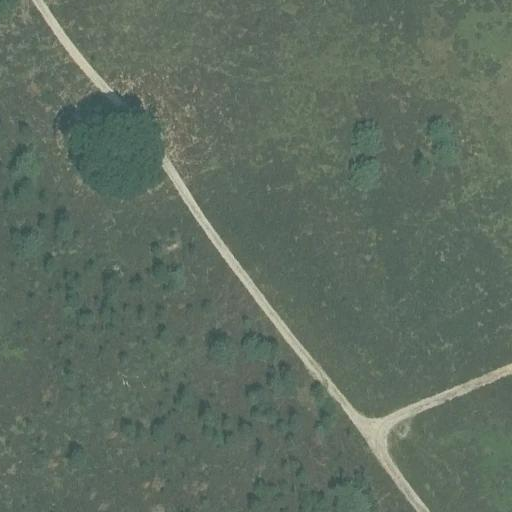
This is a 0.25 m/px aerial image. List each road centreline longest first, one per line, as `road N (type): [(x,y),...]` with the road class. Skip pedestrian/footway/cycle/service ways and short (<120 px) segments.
road 1 (track): [(363,431),(35,0)]
road 2 (track): [(511,367),(363,431)]
